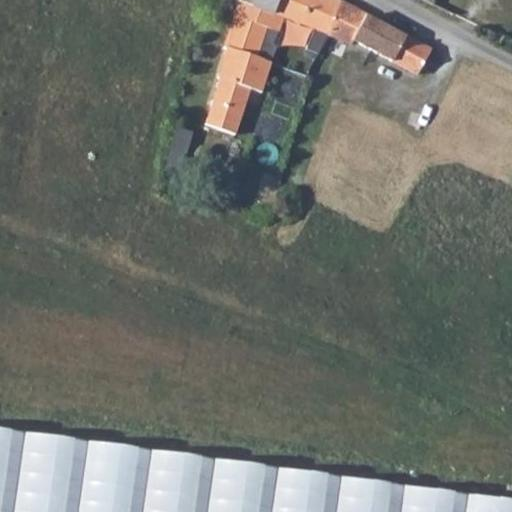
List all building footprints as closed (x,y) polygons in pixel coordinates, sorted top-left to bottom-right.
[(232,17),(255,24),(259,9),(271,14),(275,0),(235,0),(235,2),(237,4),(232,17)] [(255,24),(266,28),(276,32),(281,18),(311,28),(310,41),(322,46),(327,35),(339,1),(336,0),(275,0),(271,14),(259,9),(255,24)] [(327,35),(346,42),(348,39),(390,58),(390,62),(414,73),(428,45),(339,1),(327,35)] [(221,47),(223,47),(257,58),(260,48),(266,28),(255,24),(232,17),(221,47)] [(223,47),(215,75),(218,76),(201,139),(228,147),(246,88),(259,90),(268,61),(257,58),(223,47)] [(511,511),(511,504),(0,431),(0,511),(511,511)]
